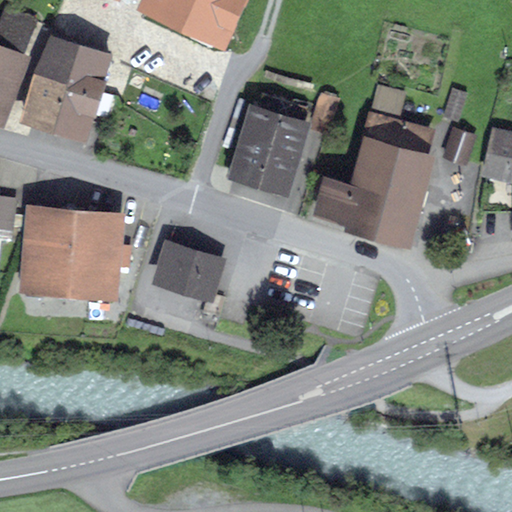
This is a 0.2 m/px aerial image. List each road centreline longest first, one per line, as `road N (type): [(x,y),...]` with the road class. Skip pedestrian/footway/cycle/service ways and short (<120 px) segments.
road 1 (residential): [(0,150),(173,193),(344,249),(405,282),(435,340)]
road 2 (secondary): [(435,340),(344,385),(109,461),(0,482)]
